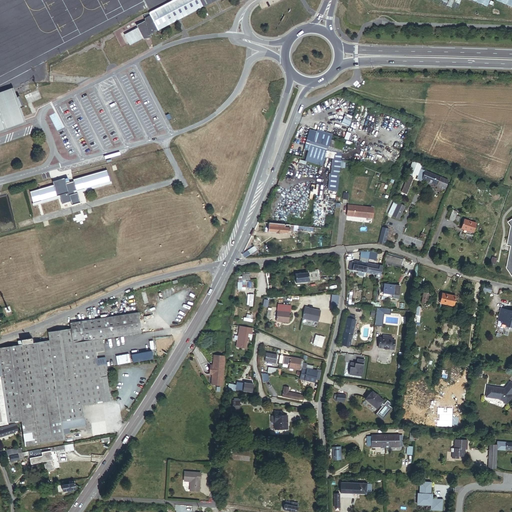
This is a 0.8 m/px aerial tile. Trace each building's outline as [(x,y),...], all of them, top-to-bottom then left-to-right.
[(199,0),(174,0),(149,13),(150,16),(145,18),(146,21),(137,26),(138,28),(124,35),(129,43),(130,46),(142,39),(143,38),(147,38),(149,38),(148,33),(157,29),(158,31),(179,20),(203,7),(199,0)] [(0,93),(0,124),(23,116),(20,108),(16,96),(13,89),(0,93)] [(20,108),(32,103),(42,100),(39,90),(28,94),(30,100),(26,101),(23,93),(16,96),(20,108)] [(0,131),(25,122),(23,116),(0,124),(0,131)] [(341,153),(342,141),(316,131),(316,132),(308,130),(304,143),(308,144),(304,160),(322,165),(326,149),(333,151),(341,153)] [(331,175),(339,175),(340,162),(341,153),(333,151),(331,175)] [(422,179),(424,171),(425,171),(420,169),(416,179),(421,181),(422,179)] [(107,171),(73,181),(76,191),(110,181),(107,171)] [(448,180),(424,171),(422,179),(445,188),(448,180)] [(330,190),(337,191),(339,175),(331,175),(330,190)] [(411,180),(407,178),(401,193),(405,194),(411,180)] [(30,193),(33,203),(57,197),(54,186),(30,193)] [(404,206),(398,203),(392,216),(398,219),(404,206)] [(374,208),(348,205),(347,216),(372,219),(374,208)] [(461,229),(473,233),(476,223),(464,219),(461,229)] [(313,231),(313,228),(269,223),(268,232),(275,233),(281,234),(281,233),(289,234),(289,231),(293,232),(293,231),(297,231),(298,229),(306,230),(306,231),(313,231)] [(378,244),(384,245),(389,229),(382,227),(378,244)] [(369,252),(368,258),(376,260),(377,253),(369,252)] [(401,264),(403,259),(386,255),(384,264),(390,266),(392,262),(401,264)] [(366,273),(367,263),(354,261),(354,263),(350,262),(348,269),(366,273)] [(380,275),(382,266),(367,263),(366,273),(380,275)] [(308,273),(294,274),(296,283),(319,280),(318,270),(308,271),(308,273)] [(242,280),(242,276),(239,276),(237,282),(237,290),(245,290),(245,282),(242,282),(242,280)] [(384,284),(383,296),(392,297),(394,285),(384,284)] [(430,291),(424,290),(421,302),(427,304),(430,291)] [(455,297),(442,294),(440,303),(453,306),(455,297)] [(339,296),(332,295),(331,306),(338,307),(339,296)] [(303,317),(317,321),(319,311),(305,307),(303,317)] [(381,327),(383,314),(389,315),(390,309),(376,308),(374,326),(381,327)] [(277,309),(276,321),(288,322),(289,312),(282,312),(282,310),(277,309)] [(511,312),(501,310),(499,320),(507,323),(506,326),(511,327),(511,312)] [(70,324),(71,327),(73,342),(105,337),(142,330),(139,312),(70,324)] [(355,316),(348,315),(348,318),(347,318),(341,345),(349,347),(352,335),(355,320),(354,320),(355,316)] [(237,342),(238,342),(237,347),(245,348),(246,341),(248,342),(249,338),(247,338),(248,334),(251,334),(252,330),(245,328),(245,327),(239,326),(237,342)] [(87,415),(85,404),(105,400),(105,399),(101,374),(109,373),(111,372),(105,337),(73,342),(71,327),(49,330),(50,335),(51,340),(64,419),(86,415),(87,415)] [(382,338),(379,338),(378,348),(393,350),(395,340),(392,339),(392,336),(383,335),(382,338)] [(321,347),(324,337),(319,336),(316,345),(321,347)] [(64,419),(51,340),(44,341),(37,342),(26,344),(23,344),(0,348),(0,369),(9,423),(26,420),(30,444),(68,438),(66,425),(64,419)] [(277,355),(266,353),(265,361),(268,362),(268,363),(272,364),(272,362),(275,363),(277,355)] [(222,385),(224,356),(213,355),(212,365),(210,365),(209,374),(212,374),(211,385),(222,385)] [(299,370),(301,359),(284,356),(282,364),(288,365),(288,366),(289,366),(289,368),(299,370)] [(364,361),(358,360),(357,364),(351,363),(349,374),(362,377),(364,361)] [(307,364),(303,363),(299,379),(315,382),(315,379),(319,380),(321,370),(316,369),(316,370),(306,368),(307,364)] [(0,424),(9,423),(0,369),(0,424)] [(113,398),(109,373),(101,374),(105,399),(113,398)] [(246,383),(237,382),(236,390),(252,392),(253,384),(246,383)] [(500,389),(487,387),(486,397),(500,399),(506,405),(511,397),(511,395),(511,393),(511,383),(510,382),(504,390),(500,389)] [(288,392),(283,391),(282,397),(299,400),(300,399),(303,400),(304,396),(288,392)] [(378,401),(368,393),(362,401),(371,409),(378,401)] [(274,429),(281,429),(282,428),(283,429),(287,429),(287,424),(286,424),(285,420),(286,420),(286,415),(282,415),(282,411),(274,411),(274,429)] [(86,415),(64,419),(66,425),(87,421),(86,415)] [(15,424),(0,427),(0,435),(15,432),(14,429),(16,429),(15,424)] [(371,436),(371,437),(371,446),(371,448),(380,447),(380,448),(390,448),(390,447),(399,447),(399,436),(399,435),(371,436)] [(452,453),(452,459),(455,459),(458,459),(458,457),(464,457),(465,451),(464,451),(464,450),(467,450),(467,441),(461,440),(455,440),(454,449),(451,449),(451,452),(452,453)] [(511,449),(511,443),(509,443),(506,443),(506,442),(497,442),(497,445),(496,450),(505,450),(505,449),(506,449),(511,449)] [(489,445),(489,451),(488,467),(489,468),(496,468),(496,450),(497,445),(489,445)] [(249,451),(231,450),(230,459),(249,460),(249,451)] [(46,452),(42,453),(43,462),(52,460),(51,451),(46,452)] [(43,462),(42,453),(30,455),(31,464),(43,462)] [(189,491),(199,491),(199,482),(198,481),(199,480),(200,473),(184,472),(183,481),(190,481),(189,491)] [(441,510),(442,499),(432,499),(432,494),(430,494),(431,482),(421,481),(420,493),(418,493),(417,503),(431,504),(431,509),(441,510)] [(73,483),(60,485),(61,491),(69,490),(74,489),(73,483)] [(366,494),(367,485),(367,484),(341,483),(340,493),(366,494)] [(291,503),(285,502),(284,510),(294,511),(296,511),(298,503),(291,502),(291,503)]
